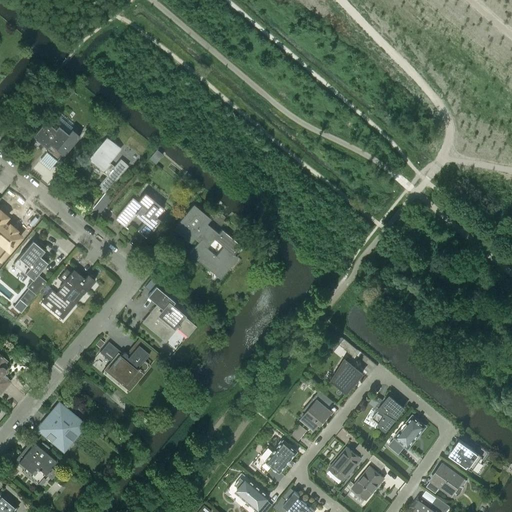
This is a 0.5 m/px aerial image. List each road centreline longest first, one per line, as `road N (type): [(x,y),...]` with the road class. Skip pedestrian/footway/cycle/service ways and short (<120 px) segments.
road 1 (residential): [(0,440),(129,284),(129,268),(0,161)]
road 2 (unknown): [(226,0),(511,254)]
road 3 (residential): [(390,511),(450,430),(378,369),(294,472)]
